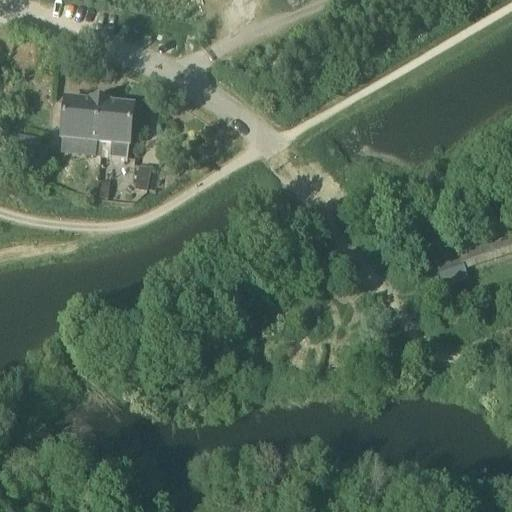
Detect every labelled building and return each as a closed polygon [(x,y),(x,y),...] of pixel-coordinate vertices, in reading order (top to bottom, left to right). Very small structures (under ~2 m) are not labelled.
[(61,143),(95,147),(99,105),(91,104),(91,107),(65,104),(61,143)] [(99,105),(95,147),(110,148),(108,162),(126,164),(127,150),(132,111),(107,108),(107,106),(99,105)] [(39,143),(7,137),(4,153),(33,158),(36,159),(39,143)] [(0,167),(31,172),(33,158),(4,153),(0,152),(0,167)] [(134,195),(145,197),(154,199),(158,178),(169,185),(177,172),(158,161),(151,173),(157,177),(150,176),(150,173),(139,171),(134,195)] [(101,184),(98,203),(107,204),(109,185),(101,184)] [(511,238),(455,257),(461,274),(511,257),(511,238)] [(471,276),(449,284),(455,300),(477,291),(471,276)]
